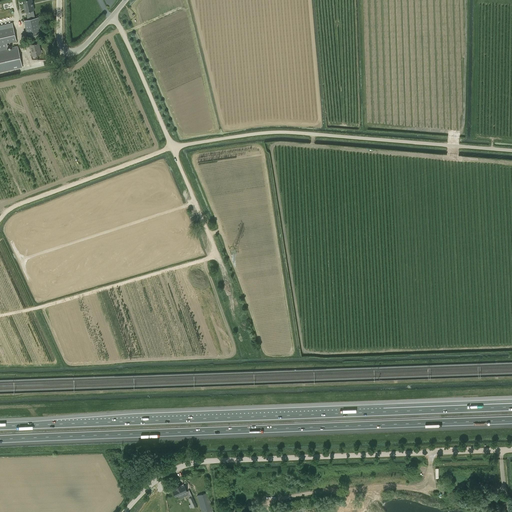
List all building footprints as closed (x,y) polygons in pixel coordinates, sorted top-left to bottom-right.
[(26,12),(32,10),(33,10),(31,0),(23,0),(25,12),(26,12)] [(34,18),(32,10),(26,12),(28,19),(24,20),(28,36),(43,33),(39,17),(34,18)] [(0,72),(22,67),(18,47),(8,49),(7,43),(16,41),(13,27),(12,23),(0,25),(0,72)] [(32,55),(41,53),(39,43),(37,43),(36,40),(31,41),(29,42),(29,45),(32,55)] [(180,485),(175,487),(176,489),(173,490),(176,496),(186,491),(184,485),(181,486),(180,485)] [(213,511),(213,510),(208,492),(197,496),(201,511),(213,511)] [(191,504),(189,505),(190,509),(197,506),(192,496),(188,498),(191,504)]
